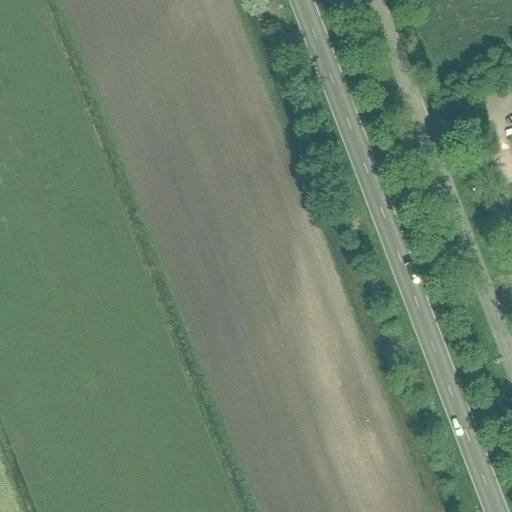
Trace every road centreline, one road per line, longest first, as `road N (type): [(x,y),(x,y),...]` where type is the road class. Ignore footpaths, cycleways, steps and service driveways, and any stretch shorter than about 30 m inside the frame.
road 1 (tertiary): [(495,511),(300,0)]
road 2 (unclassified): [(511,365),(372,0)]
